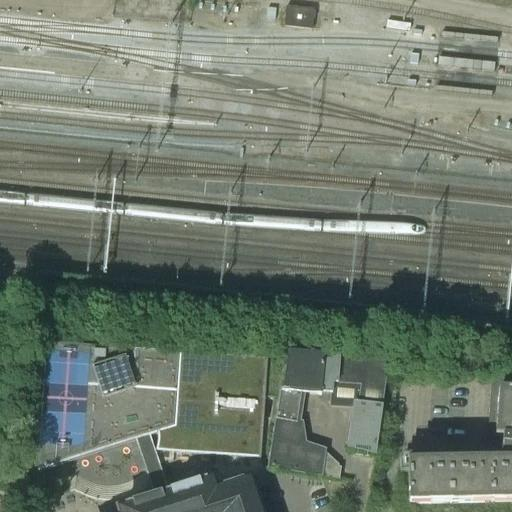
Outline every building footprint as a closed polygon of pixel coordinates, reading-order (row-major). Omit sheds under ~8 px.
[(128,0),(127,9),(177,16),(179,0),(128,0)] [(286,8),(284,28),(312,31),(314,11),(286,8)] [(154,500),(123,511),(123,510),(120,510),(119,511),(118,511),(258,511),(250,485),(251,485),(250,483),(249,482),(247,481),(245,482),(245,483),(215,493),(212,485),(213,485),(212,483),(211,482),(209,481),(207,482),(207,483),(170,495),(150,437),(156,435),(158,453),(258,460),(258,461),(260,462),(267,359),(42,344),(31,505),(33,505),(35,475),(134,442),(154,500)] [(287,354),(287,358),(282,392),(279,392),(266,471),(322,479),(339,481),(340,469),(338,469),(338,466),(326,455),(323,455),(323,452),(304,446),(300,426),(297,425),(302,395),(320,396),(320,394),(330,395),(330,404),(355,407),(349,448),(375,452),(388,362),(324,357),(312,356),(313,354),(309,354),(309,356),(287,354)] [(511,379),(492,378),(492,379),(487,448),(491,449),(490,457),(407,459),(407,464),(407,477),(408,506),(511,503),(511,379)]
